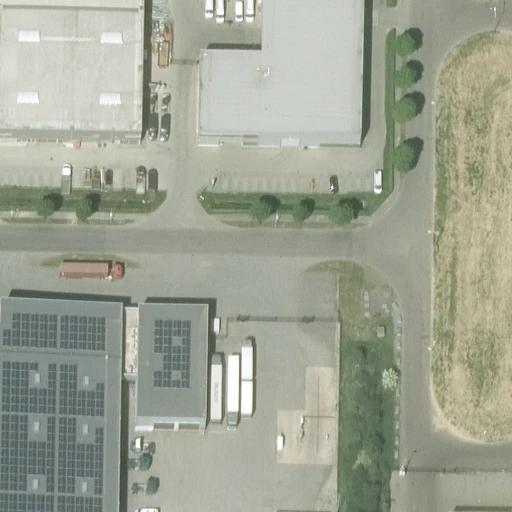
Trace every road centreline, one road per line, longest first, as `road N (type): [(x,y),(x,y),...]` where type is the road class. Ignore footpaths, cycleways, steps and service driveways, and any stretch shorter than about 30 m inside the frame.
road 1 (residential): [(0,241),(416,251)]
road 2 (unknown): [(263,247),(243,511)]
road 3 (residential): [(511,449),(452,444),(421,409),(416,251)]
road 4 (residential): [(416,251),(421,19)]
